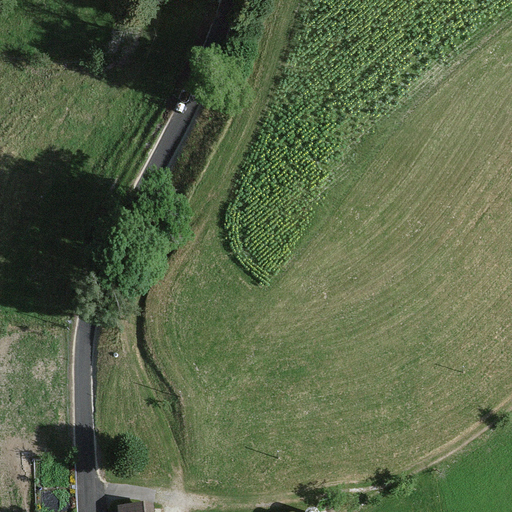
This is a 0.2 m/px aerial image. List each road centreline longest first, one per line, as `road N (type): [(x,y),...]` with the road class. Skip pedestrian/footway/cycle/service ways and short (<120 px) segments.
road 1 (unclassified): [(89,511),(88,314),(229,0)]
road 2 (track): [(511,404),(432,464),(374,488),(284,505),(88,499)]
road 3 (track): [(205,197),(147,275),(131,318),(138,367),(177,469),(179,505)]
